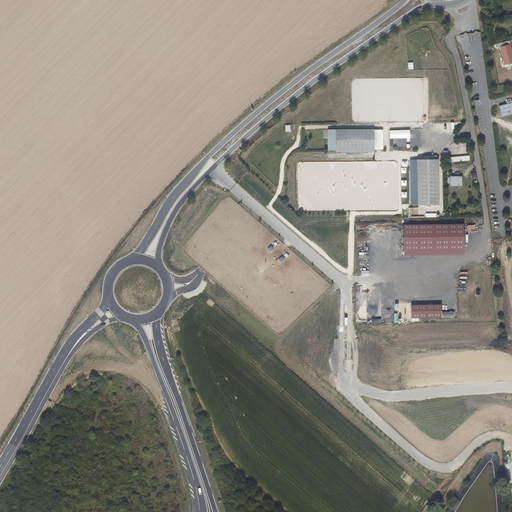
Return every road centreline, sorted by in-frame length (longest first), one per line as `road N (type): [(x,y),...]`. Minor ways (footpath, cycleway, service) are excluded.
road 1 (secondary): [(161,269),(167,226),(212,167),(311,82),(439,3)]
road 2 (secondary): [(405,0),(233,133),(179,188),(134,259)]
road 3 (trunk): [(216,511),(155,315)]
road 4 (secondary): [(0,474),(71,352),(121,315)]
road 5 (trunk): [(135,320),(203,511)]
road 6 (secondary): [(109,299),(75,334),(0,462)]
road 7 (unclassified): [(485,105),(504,238)]
